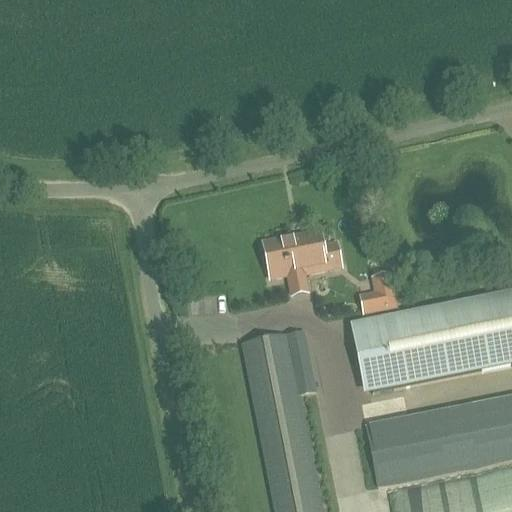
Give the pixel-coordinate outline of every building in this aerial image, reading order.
[(307,295),(304,280),(304,276),(339,269),(335,245),(321,247),(319,235),(264,246),(271,282),(288,279),(292,298),(307,295)] [(392,277),(371,280),(374,295),(359,298),(362,315),(397,309),(392,277)] [(511,295),(359,326),(372,396),(511,369),(511,295)] [(312,378),(307,357),(291,360),(287,340),(242,349),(274,511),(321,511),(296,381),(312,378)] [(379,490),(511,464),(511,400),(367,429),(379,490)]
